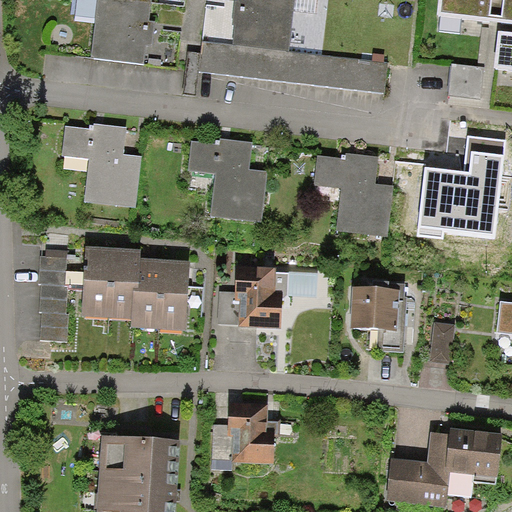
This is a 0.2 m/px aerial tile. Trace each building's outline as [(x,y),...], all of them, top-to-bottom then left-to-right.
[(146,5),(103,0),(96,0),(90,60),(140,65),(146,5)] [(235,0),(230,48),(284,54),(289,0),(235,0)] [(511,0),(436,0),(435,18),(511,25),(511,0)] [(511,38),(495,37),(491,70),(511,72),(511,38)] [(201,46),(198,75),(380,96),(383,67),(201,46)] [(484,100),(488,67),(454,63),(450,95),(484,100)] [(88,163),(83,205),(136,211),(143,158),(124,156),(127,128),(95,124),(94,134),(64,131),(60,159),(88,163)] [(215,175),(210,217),(264,224),(270,171),(251,168),(255,141),(222,137),(221,147),(191,143),(188,172),(215,175)] [(441,235),(442,227),(492,232),(502,143),(471,140),(467,176),(428,171),(421,232),(441,235)] [(342,190),(337,233),(391,239),(398,185),(379,183),(382,155),(349,151),(348,161),(318,158),(315,187),(342,190)] [(61,284),(63,250),(39,249),(37,282),(41,283),(39,338),(64,339),(66,284),(61,284)] [(89,250),(85,320),(112,321),(116,252),(89,250)] [(116,252),(112,321),(136,323),(140,264),(140,253),(116,252)] [(140,264),(136,323),(135,332),(162,333),(165,265),(140,264)] [(189,266),(165,265),(162,333),(186,334),(189,266)] [(276,271),(237,270),(236,295),(220,294),(219,324),(241,325),(241,328),(281,330),(282,300),(289,300),(290,274),(276,274),(276,271)] [(372,291),(355,290),(354,332),(379,332),(379,352),(404,353),(407,285),(372,284),(372,291)] [(511,305),(500,304),(496,334),(511,336),(511,305)] [(450,367),(455,326),(436,324),(431,364),(450,367)] [(270,437),(271,408),(230,406),(229,427),(229,433),(235,433),(233,464),(273,465),(274,438),(270,437)] [(233,471),(233,464),(235,433),(229,433),(229,427),(215,427),(213,471),(233,471)] [(431,433),(427,466),(394,462),(390,500),(444,506),(448,473),(495,478),(499,441),(431,433)] [(176,511),(181,443),(102,438),(96,511),(176,511)]
